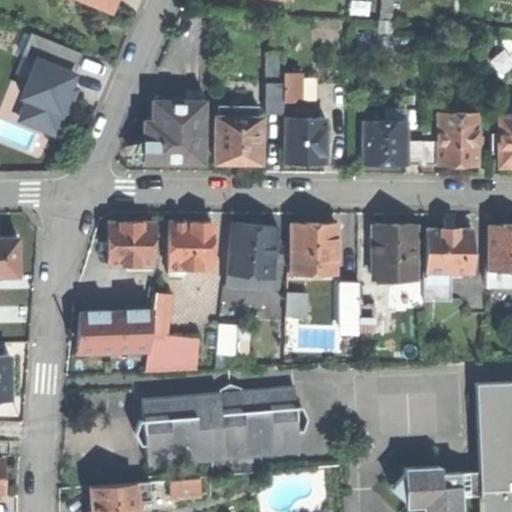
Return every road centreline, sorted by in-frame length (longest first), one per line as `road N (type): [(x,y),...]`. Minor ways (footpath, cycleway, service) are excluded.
road 1 (residential): [(511,195),(80,191)]
road 2 (residential): [(39,511),(47,376),(80,191)]
road 3 (residential): [(160,0),(80,191)]
